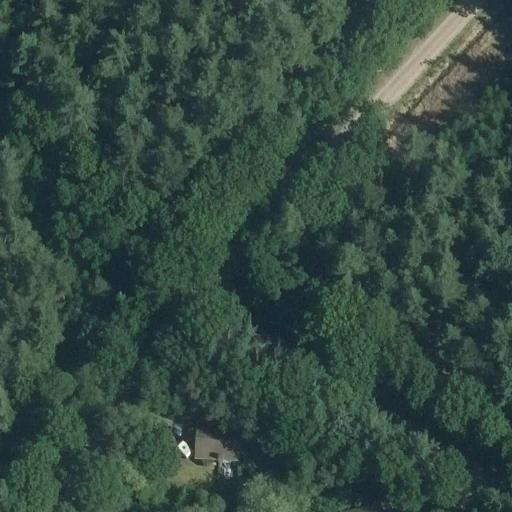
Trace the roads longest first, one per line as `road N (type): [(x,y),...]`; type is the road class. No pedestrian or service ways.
road 1 (unclassified): [(199,297),(472,0)]
road 2 (unclassified): [(511,497),(199,297)]
road 3 (unclassified): [(55,511),(113,410),(199,297)]
